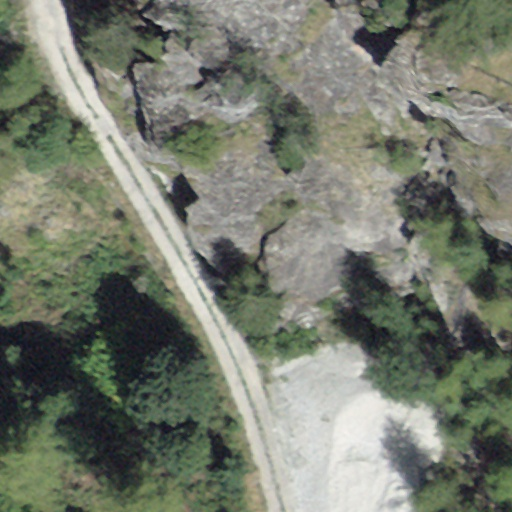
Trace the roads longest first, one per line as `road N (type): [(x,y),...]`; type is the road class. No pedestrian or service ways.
road 1 (track): [(283,511),(223,341),(64,58),(50,0)]
road 2 (secondary): [(281,0),(414,511)]
